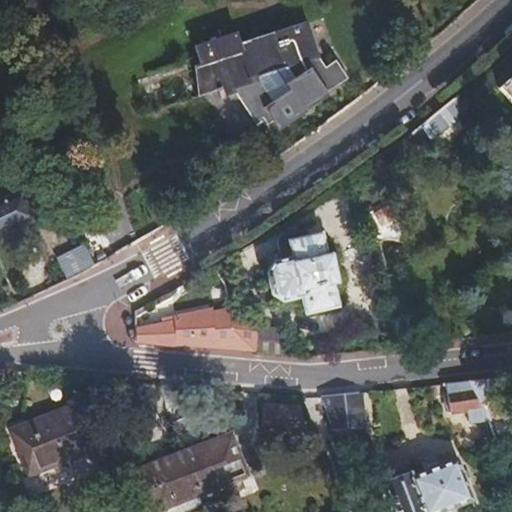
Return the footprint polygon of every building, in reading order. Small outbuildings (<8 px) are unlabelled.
[(295,114),(339,88),(328,69),(317,75),(311,65),(309,65),(301,31),(233,46),(231,35),(190,43),(194,61),(187,62),(189,89),(207,86),(209,99),(213,98),(213,93),(224,92),(244,125),(252,120),(256,128),(264,124),(270,133),(297,117),(295,114)] [(511,72),(501,82),(511,93),(511,72)] [(471,108),(458,92),(408,136),(412,139),(417,140),(422,141),(428,141),(432,139),(471,108)] [(0,236),(33,221),(20,195),(0,203),(0,236)] [(389,210),(377,216),(383,228),(395,222),(389,210)] [(326,251),(320,228),(307,230),(307,226),(285,231),(278,241),(280,253),(275,254),(276,261),(272,261),(262,272),(267,294),(282,301),(301,296),(305,314),(338,306),(333,283),(338,282),(331,250),(326,251)] [(80,276),(95,266),(82,239),(57,253),(69,280),(80,276)] [(139,324),(137,339),(240,350),(255,352),(258,332),(233,308),(216,311),(215,307),(175,314),(176,318),(139,324)] [(255,352),(285,356),(289,330),(258,327),(258,332),(255,352)] [(469,381),(481,408),(486,421),(495,442),(511,434),(511,433),(504,415),(511,412),(511,410),(499,378),(469,381)] [(469,381),(445,384),(449,413),(467,411),(468,423),(486,421),(481,408),(469,381)] [(358,393),(320,398),(332,428),(362,425),(358,393)] [(77,398),(9,425),(28,474),(30,474),(68,459),(96,448),(77,398)] [(301,406),(263,404),(262,423),(275,423),(275,437),(308,435),(301,406)] [(201,445),(142,470),(157,508),(161,507),(162,511),(180,511),(239,488),(234,476),(242,473),(226,435),(201,445)] [(96,448),(68,459),(74,473),(101,462),(96,448)] [(410,473),(384,483),(395,511),(456,511),(456,509),(472,503),(456,458),(411,475),(410,473)]
